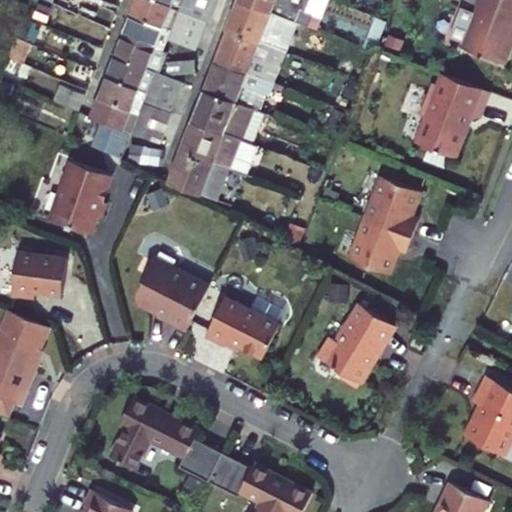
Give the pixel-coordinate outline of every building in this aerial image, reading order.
[(183,8),(161,0),(138,0),(133,14),(171,29),(175,30),(183,9),(183,8)] [(161,0),(183,8),(186,0),(161,0)] [(186,0),(183,8),(183,9),(209,21),(214,23),(222,0),(186,0)] [(268,23),(281,28),(286,16),(246,0),(241,0),(231,28),(261,40),(268,23)] [(246,0),(286,16),(305,23),(310,11),(303,8),(305,0),(246,0)] [(511,0),(485,0),(480,16),(464,10),(454,38),(468,43),(469,46),(508,61),(511,51),(511,0)] [(209,21),(183,9),(175,30),(171,40),(197,51),(209,21)] [(316,14),(310,11),(305,23),(311,26),(316,14)] [(171,29),(133,14),(125,35),(163,50),(171,29)] [(38,19),(30,16),(21,37),(30,40),(38,19)] [(274,45),(281,28),(268,23),(261,40),(274,45)] [(231,28),(218,60),(263,78),(275,46),(274,45),(261,40),(231,28)] [(163,50),(125,35),(117,55),(159,71),(159,70),(166,51),(163,50)] [(30,40),(21,37),(16,50),(13,56),(22,60),(30,40)] [(171,53),(166,51),(159,70),(164,72),(171,53)] [(117,55),(109,76),(151,92),(159,71),(117,55)] [(199,60),(172,64),(173,76),(201,72),(199,60)] [(218,60),(207,89),(263,111),(272,88),(281,91),(283,85),(263,78),(218,60)] [(159,70),(159,71),(151,92),(147,101),(175,112),(187,81),(173,76),(164,72),(159,70)] [(498,90),(452,73),(448,84),(443,82),(431,115),(436,117),(427,142),(464,155),(480,112),(488,115),(498,90)] [(109,76),(102,96),(143,112),(147,101),(151,92),(109,76)] [(67,82),(61,99),(85,108),(92,92),(67,82)] [(207,89),(195,120),(260,145),(263,139),(260,138),(267,121),(269,122),(272,115),(263,111),(207,89)] [(143,112),(102,96),(94,117),(135,132),(143,112)] [(143,112),(135,132),(164,143),(176,112),(175,112),(147,101),(143,112)] [(83,113),(64,106),(59,118),(78,126),(83,113)] [(135,132),(94,117),(85,138),(110,148),(108,154),(122,161),(124,162),(135,132)] [(195,120),(183,150),(233,170),(248,176),(260,145),(195,120)] [(162,165),(164,150),(136,145),(133,160),(162,165)] [(233,170),(183,150),(171,181),(220,201),(233,170)] [(120,175),(80,159),(76,169),(75,169),(68,186),(70,186),(58,216),(98,231),(104,216),(110,218),(116,203),(110,200),(114,189),(120,175)] [(386,178),(371,218),(420,236),(426,221),(418,218),(427,193),(386,178)] [(70,186),(68,186),(57,215),(58,216),(70,186)] [(414,253),(420,236),(371,218),(356,260),(397,275),(406,250),(414,253)] [(72,257),(22,251),(17,295),(39,298),(40,291),(68,294),(72,257)] [(188,331),(210,287),(154,258),(143,280),(144,284),(136,299),(138,306),(150,312),(154,311),(160,314),(159,317),(175,326),(176,324),(188,331)] [(282,322),(228,294),(208,334),(228,345),(231,338),(265,356),(282,322)] [(370,381),(390,343),(385,340),(396,318),(365,302),(345,342),(338,338),(327,358),(352,371),(354,378),(363,383),(370,381)] [(36,371),(46,347),(55,324),(16,308),(0,346),(0,375),(32,389),(39,372),(36,371)] [(385,340),(390,343),(401,320),(396,318),(385,340)] [(176,324),(175,326),(187,332),(188,331),(176,324)] [(412,338),(422,343),(428,330),(419,325),(412,338)] [(36,371),(39,372),(49,348),(46,347),(36,371)] [(481,418),(472,436),(507,453),(511,444),(511,384),(494,376),(481,402),(487,405),(490,406),(484,419),(481,418)] [(217,483),(231,454),(204,441),(209,431),(142,398),(129,424),(134,427),(119,457),(145,469),(159,441),(193,457),(187,468),(217,483)] [(490,406),(487,405),(481,418),(484,419),(490,406)] [(312,511),(321,494),(262,465),(260,469),(231,454),(217,483),(248,497),(249,493),(269,503),(265,511),(312,511)] [(488,511),(495,499),(457,480),(441,511),(488,511)] [(97,511),(96,511),(141,511),(100,491),(92,509),(94,510),(97,511)]
